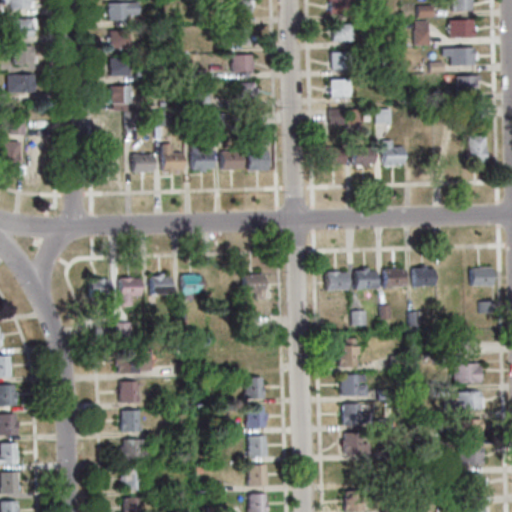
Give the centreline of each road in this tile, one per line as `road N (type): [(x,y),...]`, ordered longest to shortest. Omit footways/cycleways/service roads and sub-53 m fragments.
road 1 (residential): [(511,214),(69,227),(0,222)]
road 2 (residential): [(302,511),(286,0)]
road 3 (residential): [(33,286),(69,227),(66,0)]
road 4 (residential): [(67,511),(60,359),(33,286),(0,244)]
road 5 (residential): [(511,146),(507,0)]
